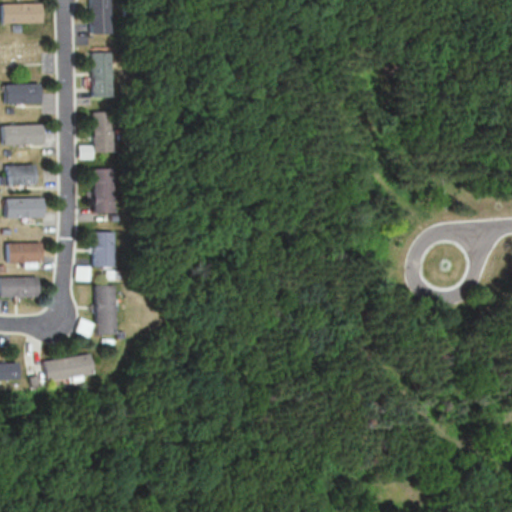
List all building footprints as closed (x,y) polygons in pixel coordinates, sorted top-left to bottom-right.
[(88,0),(106,0),(107,32),(88,33),(88,0)] [(0,1),(0,21),(39,21),(39,1),(0,1)] [(88,50),(108,50),(108,96),(89,96),(88,50)] [(2,82),(3,102),(37,101),(37,82),(2,82)] [(89,110),(90,143),(90,151),(110,151),(109,110),(89,110)] [(0,125),(0,144),(41,142),(40,123),(0,125)] [(90,157),(90,143),(76,144),(76,158),(90,157)] [(4,164),(4,183),(34,182),(33,162),(4,164)] [(90,211),(111,211),(110,166),(89,166),(90,211)] [(4,197),(4,217),(41,216),(40,196),(4,197)] [(91,230),(91,265),(111,265),(111,230),(91,230)] [(5,242),(6,261),(41,260),(40,241),(5,242)] [(74,264),(88,265),(87,280),(73,279),(74,264)] [(0,275),(0,294),(36,293),(36,275),(0,275)] [(92,283),(111,283),(111,332),(92,332),(92,283)] [(77,316),(90,322),(83,336),(71,331),(77,316)] [(123,330),(123,338),(113,338),(113,330),(123,330)] [(85,352),(88,372),(40,380),(37,359),(85,352)] [(0,360),(0,377),(12,377),(11,360),(0,360)] [(23,376),(31,375),(32,386),(24,387),(23,376)]
